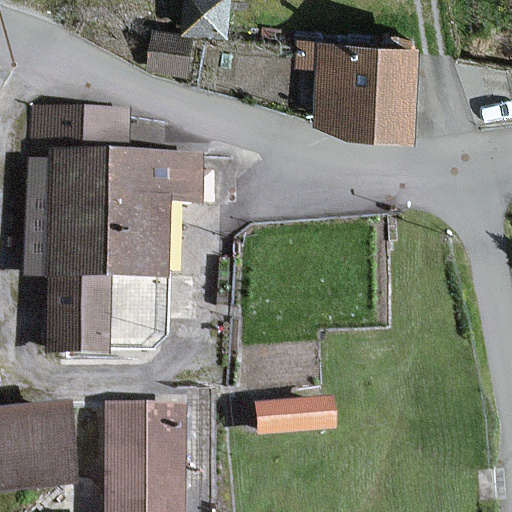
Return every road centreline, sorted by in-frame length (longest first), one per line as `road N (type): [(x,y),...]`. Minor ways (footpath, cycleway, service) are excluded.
road 1 (residential): [(12,26),(242,128),(322,152),(466,163)]
road 2 (residential): [(511,392),(466,163)]
